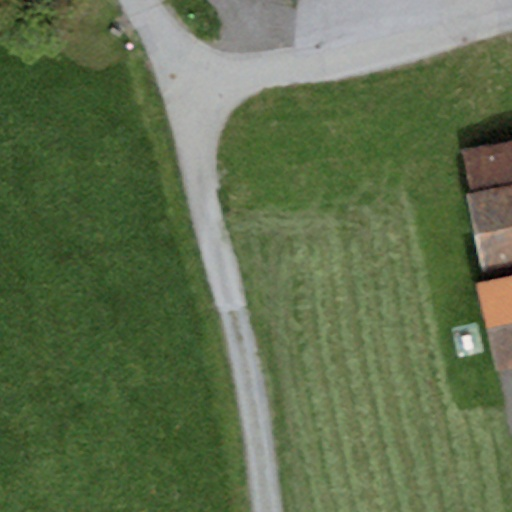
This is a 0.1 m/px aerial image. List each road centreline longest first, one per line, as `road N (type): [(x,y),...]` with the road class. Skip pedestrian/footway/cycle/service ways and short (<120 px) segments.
road 1 (residential): [(511,9),(375,54),(196,90),(149,0)]
road 2 (track): [(259,511),(196,90)]
